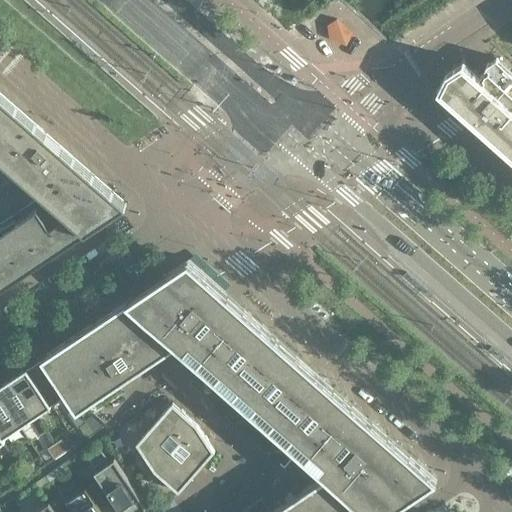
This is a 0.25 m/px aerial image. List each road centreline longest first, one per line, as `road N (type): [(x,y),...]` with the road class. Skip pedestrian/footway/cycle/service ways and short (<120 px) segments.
road 1 (residential): [(476,474),(181,214)]
road 2 (secondary): [(299,154),(511,339)]
road 3 (secondary): [(511,295),(327,135)]
road 4 (residential): [(181,214),(0,53)]
road 5 (residential): [(0,335),(181,214)]
road 6 (secondary): [(126,0),(277,134)]
road 7 (secondary): [(305,116),(172,0)]
road 8 (residential): [(394,78),(511,184)]
road 9 (residential): [(394,78),(505,0)]
road 10 (residential): [(181,214),(220,204),(299,154)]
road 11 (residential): [(277,134),(209,179),(181,214)]
